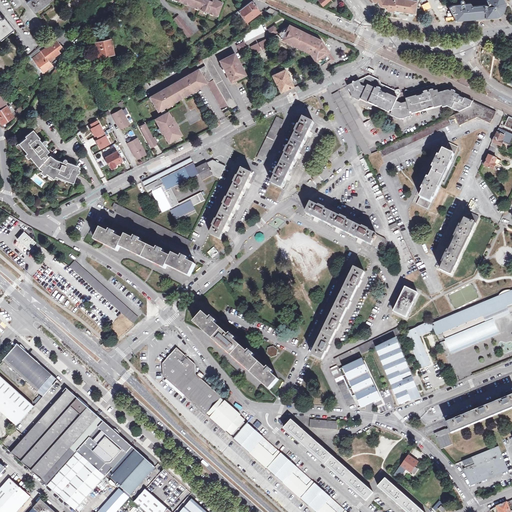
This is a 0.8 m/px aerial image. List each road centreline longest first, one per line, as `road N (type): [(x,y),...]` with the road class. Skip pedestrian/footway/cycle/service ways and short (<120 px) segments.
road 1 (residential): [(319,85),(43,224)]
road 2 (residential): [(21,320),(237,511)]
road 3 (residential): [(352,152),(167,310)]
road 4 (secondary): [(272,511),(112,362)]
road 5 (secondary): [(102,372),(258,511)]
road 6 (residential): [(352,152),(405,267),(374,335)]
road 7 (track): [(0,135),(74,37),(113,0)]
road 8 (residential): [(43,224),(111,263),(167,310)]
road 9 (residential): [(268,408),(269,425),(365,511)]
road 10 (residential): [(167,310),(242,401),(268,408)]
road 11 (residential): [(389,421),(511,367)]
road 12 (residential): [(389,421),(435,454),(475,508)]
road 13 (residential): [(268,408),(389,421)]
